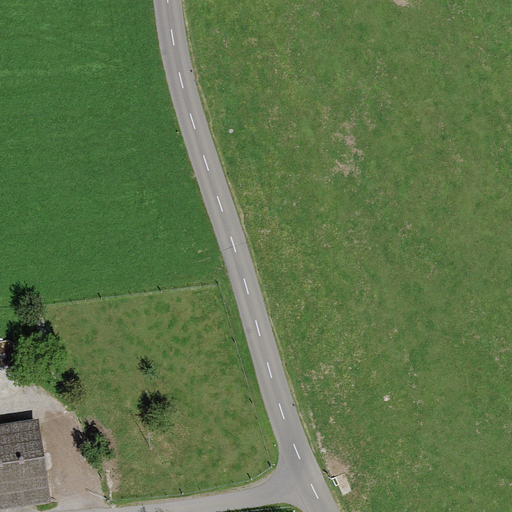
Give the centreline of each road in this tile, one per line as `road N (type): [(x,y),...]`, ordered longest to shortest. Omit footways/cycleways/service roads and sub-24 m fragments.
road 1 (tertiary): [(326,511),(283,411),(174,79),(165,0)]
road 2 (track): [(313,483),(151,511)]
